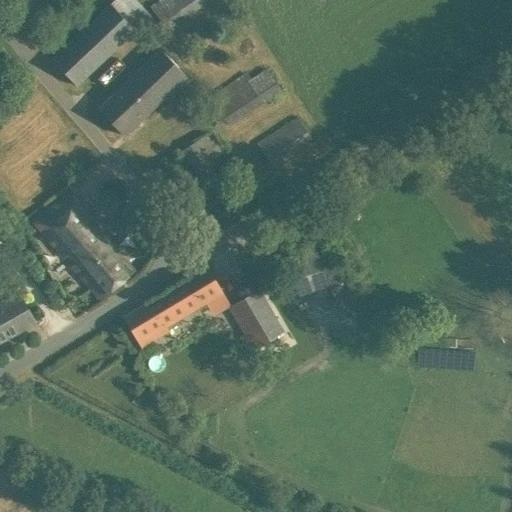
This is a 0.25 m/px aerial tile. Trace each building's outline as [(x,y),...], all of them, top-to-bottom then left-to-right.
[(130,0),(113,0),(51,59),(76,85),(148,18),(130,0)] [(172,0),(184,17),(210,0),(172,0)] [(162,96),(170,103),(192,81),(160,48),(98,108),(123,135),(162,96)] [(267,68),(252,79),(266,99),(281,89),(267,68)] [(257,144),(270,164),(310,137),(297,117),(257,144)] [(206,134),(198,139),(208,154),(215,150),(206,134)] [(71,192),(34,222),(43,233),(64,258),(67,255),(75,263),(71,266),(100,299),(134,271),(71,192)] [(286,256),(292,275),(322,265),(316,246),(286,256)] [(166,326),(205,302),(213,315),(230,304),(207,266),(123,317),(141,347),(169,330),(166,326)] [(262,286),(230,304),(245,332),(238,336),(246,350),(285,328),(262,286)] [(19,293),(0,303),(0,341),(35,322),(19,293)] [(469,368),(470,350),(420,348),(419,366),(469,368)]
